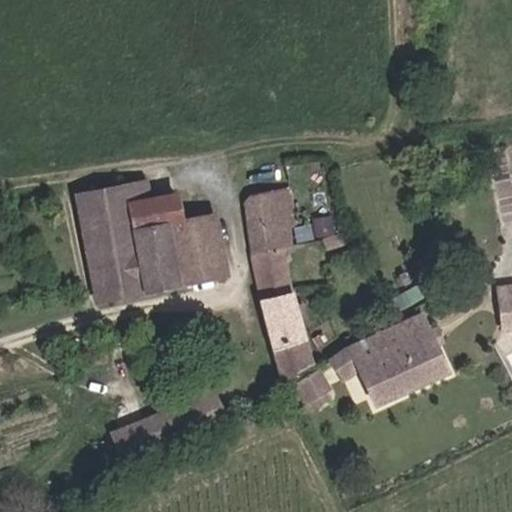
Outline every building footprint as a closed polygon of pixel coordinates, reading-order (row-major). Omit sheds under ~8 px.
[(134,205),(153,201),(148,182),(130,186),(134,205)] [(281,380),(314,360),(281,218),(298,214),(293,184),(244,195),(254,269),(281,380)] [(134,205),(130,186),(77,197),(97,301),(224,272),(212,214),(182,221),(176,196),(153,201),(134,205)] [(332,248),(351,242),(346,224),(326,231),(332,248)] [(511,288),(511,282),(492,284),(493,291),(511,288)] [(511,324),(511,288),(493,291),(497,326),(511,324)] [(441,367),(416,307),(374,331),(347,346),(357,368),(373,405),(441,367)] [(357,368),(347,346),(329,359),(341,379),(357,368)] [(327,386),(315,369),(296,382),(309,399),(327,386)] [(111,422),(123,456),(235,416),(223,382),(111,422)]
